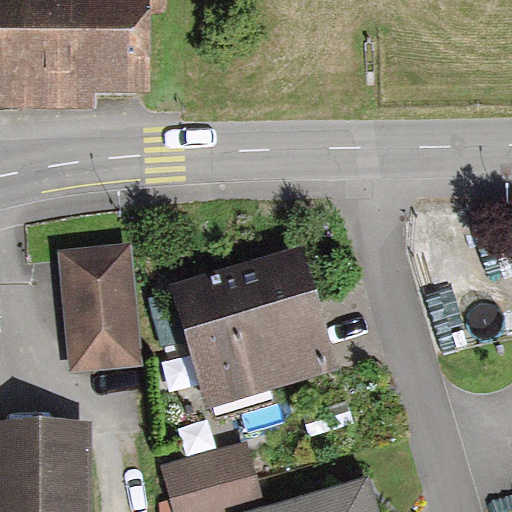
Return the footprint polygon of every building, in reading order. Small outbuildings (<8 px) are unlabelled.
[(166,0),(0,0),(0,110),(96,111),(96,91),(150,92),(150,13),(166,13),(166,0)] [(169,285),(208,410),(343,367),(303,243),(169,285)] [(71,371),(141,365),(130,244),(61,250),(71,371)] [(0,511),(93,511),(93,420),(0,420),(0,511)] [(241,443),(162,466),(176,511),(247,511),(264,507),(241,443)] [(378,511),(366,474),(264,507),(247,511),(378,511)]
